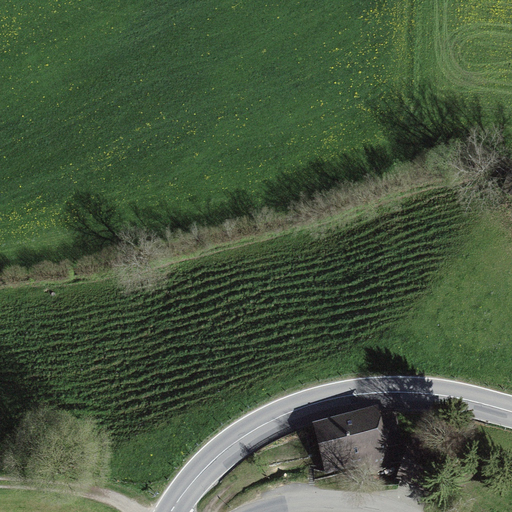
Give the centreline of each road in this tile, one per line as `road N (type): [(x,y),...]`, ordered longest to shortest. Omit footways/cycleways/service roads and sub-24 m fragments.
road 1 (tertiary): [(511,412),(411,392),(320,401),(246,432),(170,511)]
road 2 (track): [(0,486),(100,493),(130,511)]
